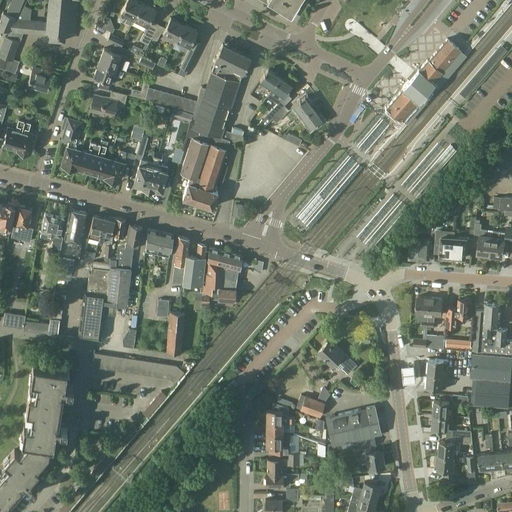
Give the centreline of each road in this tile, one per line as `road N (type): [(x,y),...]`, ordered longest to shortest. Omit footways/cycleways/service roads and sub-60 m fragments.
road 1 (residential): [(256,244),(34,183)]
road 2 (tertiary): [(418,511),(387,320),(369,292)]
road 3 (tertiary): [(256,244),(277,202),(335,134),(364,76)]
road 4 (residential): [(34,183),(96,0)]
road 5 (residential): [(74,432),(86,342),(0,332)]
road 6 (tertiary): [(511,282),(405,274),(369,292)]
road 7 (tertiary): [(369,292),(350,276),(256,244)]
